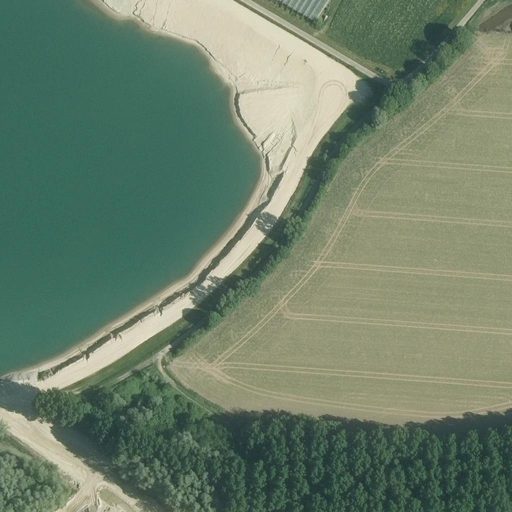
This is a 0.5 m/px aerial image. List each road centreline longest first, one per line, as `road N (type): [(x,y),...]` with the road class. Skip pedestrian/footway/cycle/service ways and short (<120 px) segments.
road 1 (track): [(157,356),(259,269),(289,234),(342,140),(395,88),(242,0)]
road 2 (track): [(161,511),(30,429)]
